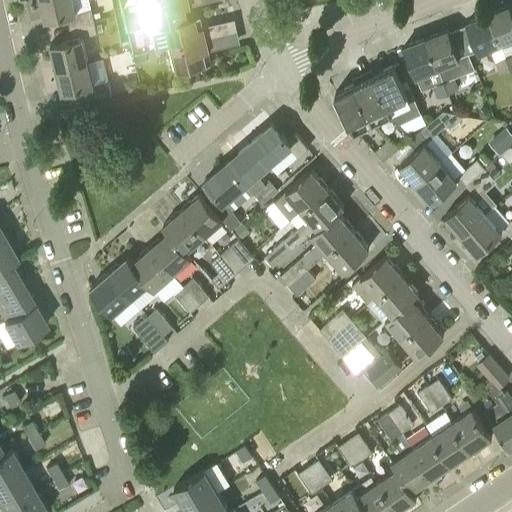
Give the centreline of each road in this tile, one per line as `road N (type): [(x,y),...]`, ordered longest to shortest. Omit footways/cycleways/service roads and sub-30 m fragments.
road 1 (residential): [(96,497),(130,477),(25,148)]
road 2 (residential): [(511,344),(281,70)]
road 3 (residential): [(281,70),(440,0)]
road 4 (residential): [(182,153),(281,70)]
